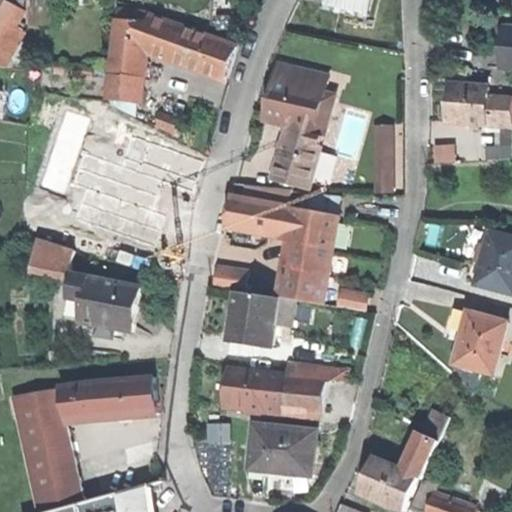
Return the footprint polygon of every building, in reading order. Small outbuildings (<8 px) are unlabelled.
[(3,0),(0,0),(0,52),(15,27),(24,11),(3,0)] [(3,0),(24,11),(28,1),(28,0),(3,0)] [(30,0),(30,25),(60,25),(59,0),(30,0)] [(372,15),(374,0),(326,0),(326,6),(372,15)] [(119,9),(118,21),(150,25),(151,18),(151,13),(119,9)] [(183,29),(151,18),(150,25),(147,52),(171,61),(183,29)] [(111,76),(144,79),(147,52),(150,25),(118,21),(111,76)] [(24,33),(15,27),(0,52),(0,63),(9,67),(24,33)] [(171,61),(226,81),(231,64),(237,49),(183,29),(171,61)] [(279,67),(275,82),(326,95),(330,80),(279,67)] [(141,105),(144,79),(111,76),(109,101),(114,102),(141,105)] [(266,118),(290,124),(317,131),(321,113),(326,95),(275,82),(271,99),(266,118)] [(490,87),(453,84),(452,102),(451,121),(488,124),(489,95),(490,87)] [(336,97),(326,95),(321,113),(331,116),(336,97)] [(511,96),(489,95),(488,124),(503,125),(511,125),(511,96)] [(140,110),(141,105),(114,102),(113,107),(140,110)] [(159,125),(177,132),(181,119),(163,113),(161,120),(159,124),(159,125)] [(275,182),(310,191),(325,133),(317,131),(290,124),(275,182)] [(511,145),(511,125),(503,125),(503,145),(511,145)] [(109,165),(136,174),(147,141),(149,135),(123,126),(109,165)] [(381,127),(380,171),(393,172),(394,128),(381,127)] [(166,141),(149,135),(147,141),(164,147),(166,141)] [(51,193),(58,195),(75,138),(68,136),(51,193)] [(58,195),(90,204),(107,147),(75,138),(58,195)] [(147,141),(136,174),(193,194),(199,178),(204,161),(164,147),(147,141)] [(511,159),(511,145),(503,145),(490,146),(490,160),(511,159)] [(379,193),(392,194),(393,172),(380,171),(379,193)] [(294,191),(291,209),(340,218),(344,200),(294,191)] [(228,230),(285,240),(291,209),(234,198),(232,213),(228,230)] [(291,244),(281,300),(298,303),(325,307),(342,218),(340,218),(291,209),(285,240),(285,243),(291,244)] [(477,283),(511,292),(511,235),(492,230),(484,257),(477,283)] [(50,271),(71,276),(77,252),(40,243),(34,268),(50,271)] [(49,277),(50,271),(34,268),(33,273),(49,277)] [(217,290),(238,293),(247,295),(250,274),(221,269),(217,290)] [(71,299),(85,301),(89,279),(75,277),(71,299)] [(144,289),(89,279),(85,301),(81,323),(100,327),(100,329),(115,332),(116,329),(136,333),(140,311),(144,289)] [(337,310),(377,316),(380,295),(341,290),(337,310)] [(247,295),(238,293),(234,320),(230,344),(274,351),(278,326),(281,300),(247,295)] [(298,303),(281,300),(278,326),(294,329),(298,303)] [(451,325),(466,328),(470,311),(456,307),(451,325)] [(510,321),(470,311),(466,328),(462,340),(456,363),(496,374),(510,321)] [(114,337),(115,332),(100,329),(99,334),(114,337)] [(50,353),(51,361),(67,360),(67,352),(50,353)] [(294,366),(293,377),(300,378),(302,367),(294,366)] [(302,367),(300,378),(327,381),(328,369),(302,367)] [(328,369),(327,381),(324,418),(341,419),(345,371),(328,369)] [(288,377),(231,371),(229,388),(227,408),(284,414),(288,377)] [(350,372),(345,371),(341,419),(345,420),(350,372)] [(293,377),(288,377),(284,414),(324,418),(327,381),(300,378),(293,377)] [(156,379),(90,385),(90,387),(93,421),(160,416),(158,395),(156,379)] [(90,387),(61,390),(62,400),(66,399),(71,424),(93,421),(90,387)] [(61,389),(16,398),(40,511),(61,511),(87,505),(71,424),(66,399),(62,400),(61,390),(61,389)] [(434,409),(424,433),(440,440),(450,416),(434,409)] [(318,434),(256,427),(251,471),(276,474),(313,478),(318,434)] [(420,431),(404,469),(422,476),(425,477),(440,440),(424,433),(420,431)] [(370,477),(364,492),(399,507),(407,510),(422,476),(404,469),(378,458),(370,477)] [(275,481),(276,474),(251,471),(250,478),(262,479),(275,481)] [(414,506),(429,511),(436,493),(439,484),(424,479),(414,506)] [(153,511),(151,487),(122,495),(123,511),(153,511)] [(472,511),(474,508),(436,493),(429,511),(472,511)] [(61,511),(123,511),(122,495),(87,505),(61,511)]
